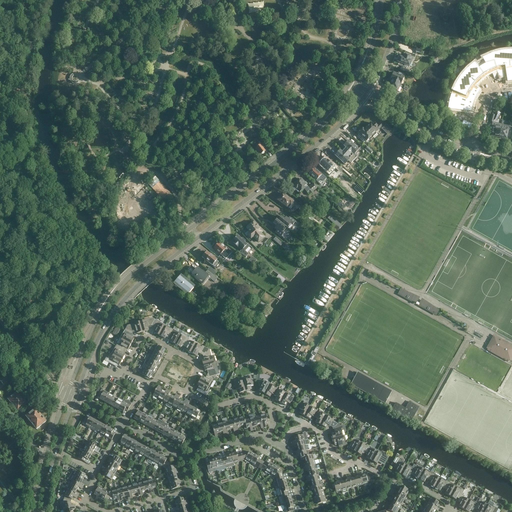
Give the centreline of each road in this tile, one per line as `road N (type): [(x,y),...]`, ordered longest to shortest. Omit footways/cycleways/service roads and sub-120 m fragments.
road 1 (tertiary): [(196,238),(336,128),(365,94)]
road 2 (tertiary): [(353,87),(318,127),(188,228)]
road 3 (tertiary): [(188,228),(108,300),(67,392)]
road 4 (tertiary): [(75,396),(116,308),(196,238)]
